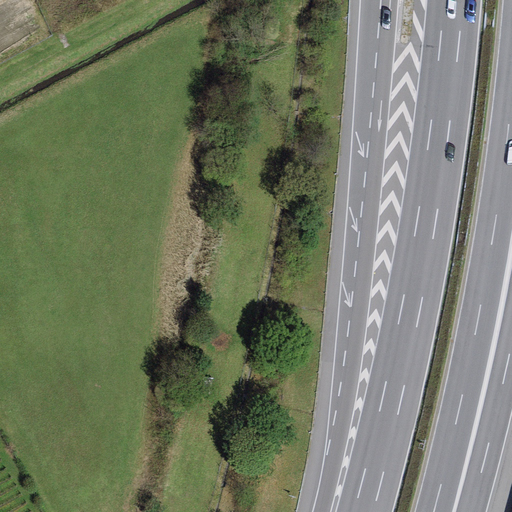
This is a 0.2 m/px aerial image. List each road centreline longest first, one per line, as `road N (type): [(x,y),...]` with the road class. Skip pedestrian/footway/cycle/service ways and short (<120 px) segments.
road 1 (motorway): [(453,0),(415,282),(362,511)]
road 2 (motorway): [(389,0),(335,511)]
road 3 (motorway): [(430,511),(491,241),(511,87)]
road 4 (motorway): [(466,511),(511,334)]
